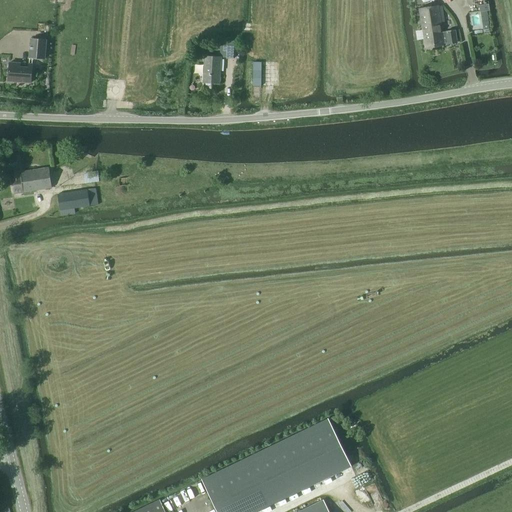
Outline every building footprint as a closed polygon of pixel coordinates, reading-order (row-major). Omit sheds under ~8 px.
[(488,4),(479,5),(480,12),(486,11),(489,11),(488,4)] [(446,31),(446,32),(442,33),(438,6),(419,9),(425,47),(444,44),(447,43),(447,44),(457,43),(455,30),(446,31)] [(46,40),(31,39),(29,58),(45,59),(46,40)] [(204,83),(219,84),(220,57),(205,57),(204,83)] [(10,63),(8,81),(31,83),(32,64),(31,68),(20,67),(20,63),(10,63)] [(0,155),(0,168),(1,175),(10,173),(13,193),(52,188),(49,168),(20,172),(18,153),(0,155)] [(96,189),(57,195),(59,206),(61,215),(61,216),(75,214),(74,212),(74,208),(98,205),(96,189)] [(328,419),(202,480),(207,492),(217,511),(256,511),(351,466),(328,419)] [(165,511),(160,500),(133,511),(165,511)] [(328,511),(323,502),(302,511),(328,511)]
